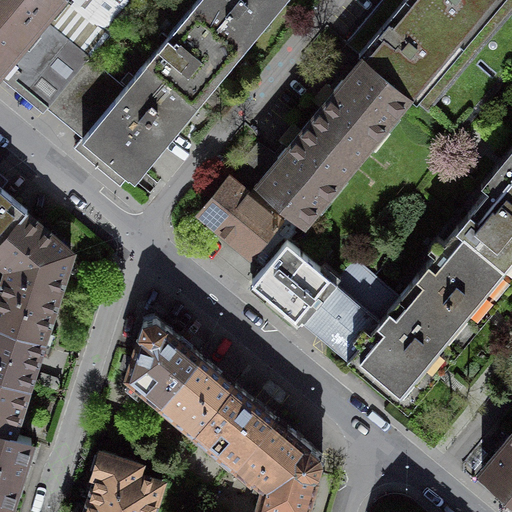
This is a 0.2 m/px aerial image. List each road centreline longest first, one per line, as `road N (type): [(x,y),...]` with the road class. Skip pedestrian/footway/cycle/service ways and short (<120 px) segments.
road 1 (residential): [(137,235),(334,0)]
road 2 (residential): [(45,511),(137,235)]
road 3 (residential): [(275,350),(137,235)]
road 4 (residential): [(137,235),(0,121)]
road 5 (residential): [(385,442),(275,350)]
